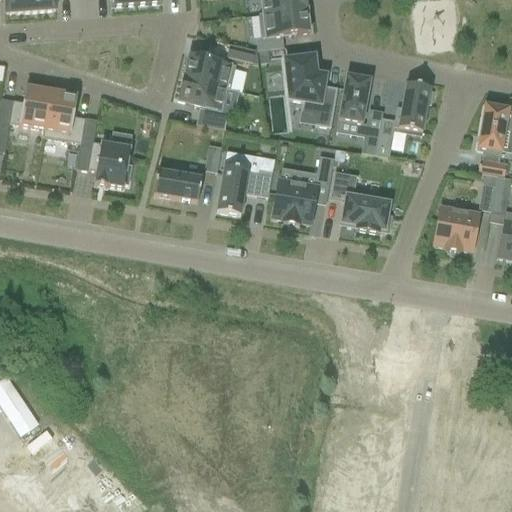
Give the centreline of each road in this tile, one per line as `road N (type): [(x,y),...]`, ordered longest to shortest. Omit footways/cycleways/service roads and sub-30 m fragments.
road 1 (residential): [(387,293),(0,224)]
road 2 (residential): [(156,105),(175,23),(0,40)]
road 3 (residential): [(458,84),(387,293)]
road 4 (residential): [(438,301),(404,511)]
road 5 (residential): [(320,0),(330,50),(458,84)]
road 6 (residential): [(0,51),(156,105)]
